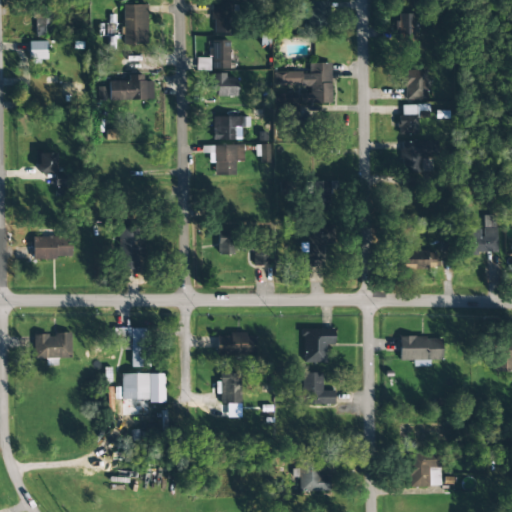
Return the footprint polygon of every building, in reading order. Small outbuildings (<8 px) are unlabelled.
[(36,36),(52,35),(51,0),(30,0),(31,4),(36,4),(36,36)] [(327,32),(326,1),(306,2),(307,33),(327,32)] [(211,4),(212,33),(230,33),(230,4),(211,4)] [(123,45),(146,44),(146,5),(122,6),(123,45)] [(413,15),(399,14),(398,38),(412,38),(413,15)] [(122,35),(122,26),(114,26),(115,15),(107,15),(107,35),(122,35)] [(46,42),(28,41),(28,59),(46,59),(46,42)] [(330,63),(308,64),(308,72),(273,72),(273,87),(309,86),(310,93),(299,94),(299,104),(331,104),(330,63)] [(426,100),(426,70),(399,71),(399,88),(404,88),(404,100),(426,100)] [(236,96),(235,78),(225,78),(225,74),(211,74),(211,96),(236,96)] [(152,100),(152,81),(143,82),(142,75),(127,75),(127,81),(107,81),(107,87),(96,88),(96,101),(152,100)] [(282,120),(297,120),(296,93),(273,94),(273,104),(282,104),(282,120)] [(397,135),(417,135),(416,115),(429,114),(428,104),(401,105),(401,116),(397,117),(397,135)] [(212,140),(235,140),(234,127),(248,127),(248,117),(212,117),(212,140)] [(421,171),(434,171),(433,141),(398,142),(399,171),(421,171)] [(242,145),(201,146),(201,153),(208,153),(208,163),(213,163),(214,176),(234,176),(234,162),(242,161),(242,145)] [(55,154),(37,154),(37,174),(55,174),(55,154)] [(329,182),(311,181),(310,206),(328,206),(329,182)] [(496,215),(481,216),(481,230),(459,230),(459,254),(496,253),(496,215)] [(307,243),(299,244),(299,253),(306,253),(307,267),(321,267),(321,244),(334,244),(334,226),(306,227),(307,243)] [(117,228),(118,270),(138,270),(138,258),(141,258),(141,228),(117,228)] [(216,255),(233,255),(233,233),(217,232),(216,255)] [(33,259),(70,259),(70,238),(33,237),(33,259)] [(270,266),(269,244),(252,244),(252,266),(270,266)] [(437,269),(437,251),(402,252),(402,268),(414,268),(414,269),(437,269)] [(130,329),(115,328),(114,350),(130,350),(130,329)] [(302,363),(326,363),(325,345),(333,345),(333,329),(302,329),(302,363)] [(69,333),(54,333),(54,335),(32,335),(33,359),(45,359),(46,366),(57,365),(56,359),(69,359),(69,333)] [(216,335),(216,356),(255,356),(255,334),(216,335)] [(429,367),(429,360),(441,360),(441,338),(398,337),(398,361),(412,361),(412,367),(429,367)] [(503,351),(503,372),(511,371),(511,340),(498,341),(498,351),(503,351)] [(321,373),(301,373),(301,388),(294,388),(293,404),(333,405),(333,391),(321,391),(321,373)] [(163,403),(163,374),(120,375),(120,400),(149,400),(149,403),(163,403)] [(239,374),(219,374),(219,382),(214,382),(214,395),(219,395),(219,405),(227,405),(227,416),(234,416),(234,417),(240,417),(239,374)] [(407,453),(408,487),(439,487),(439,452),(407,453)] [(328,491),(328,476),(321,476),(321,456),(298,456),(298,469),(291,469),(291,477),(298,477),(298,492),(328,491)]
